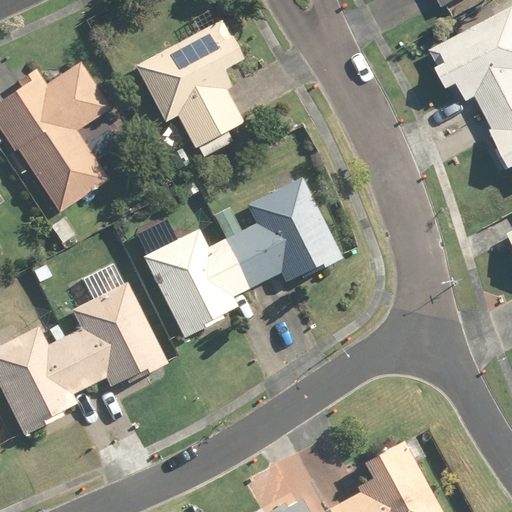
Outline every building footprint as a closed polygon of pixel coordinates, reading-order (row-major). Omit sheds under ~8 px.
[(475,92),(494,131),(491,132),(510,169),(511,168),(511,6),(426,50),(447,91),(455,87),(461,99),(475,92)] [(175,116),(192,148),(199,163),(231,146),(223,132),(241,122),(225,91),(230,88),(221,71),(239,61),(218,20),(131,66),(161,124),(175,116)] [(107,109),(76,63),(45,85),(38,75),(0,100),(0,125),(58,211),(105,179),(73,132),(107,109)] [(210,216),(223,240),(207,249),(197,230),(142,259),(184,340),(206,329),(203,323),(237,305),(233,297),(277,274),(282,283),(316,266),(318,270),(341,258),(298,177),(244,205),(254,224),(239,232),(226,207),(210,216)] [(0,394),(23,438),(61,418),(58,412),(75,404),(71,395),(103,378),(108,388),(121,381),(123,386),(166,363),(124,282),(68,311),(78,330),(45,347),(36,328),(0,346),(0,394)] [(314,511),(283,511),(279,504),(263,511),(439,511),(401,440),(358,462),(369,483),(314,511)]
